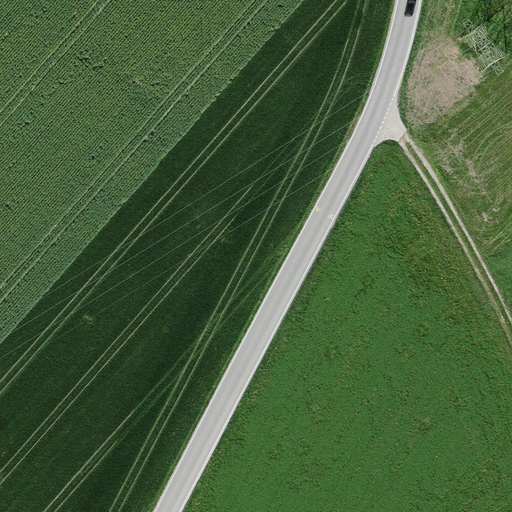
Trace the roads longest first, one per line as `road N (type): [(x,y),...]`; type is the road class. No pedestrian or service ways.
road 1 (unclassified): [(407,0),(355,156),(168,511)]
road 2 (track): [(511,315),(382,93)]
